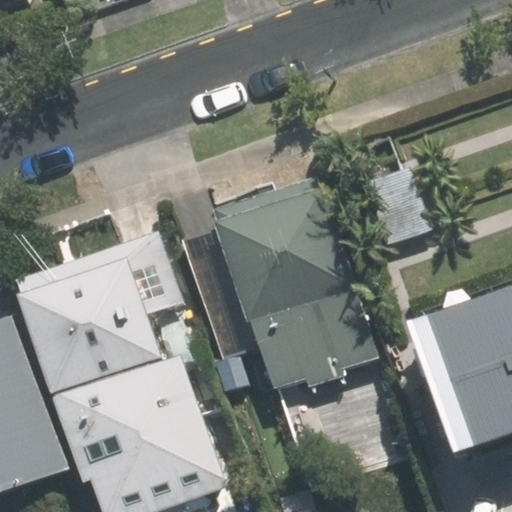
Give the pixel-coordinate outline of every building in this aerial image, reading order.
[(409,173),(369,189),(390,250),(431,234),(409,173)] [(386,354),(363,294),(369,291),(328,179),(222,217),(226,229),(187,245),(230,365),(273,350),(286,390),(313,380),(317,392),(377,370),(374,359),(386,354)] [(136,268),(128,248),(36,281),(43,300),(36,303),(71,403),(103,390),(128,460),(196,436),(172,366),(176,364),(141,265),(136,268)] [(511,321),(420,354),(469,488),(511,472),(511,321)] [(27,322),(0,331),(0,504),(82,475),(27,322)]
